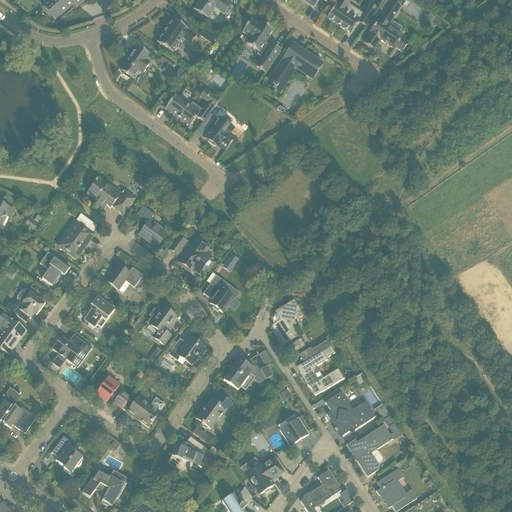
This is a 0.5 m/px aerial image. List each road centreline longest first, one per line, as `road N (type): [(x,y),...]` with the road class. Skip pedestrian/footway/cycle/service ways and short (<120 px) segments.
road 1 (residential): [(206,200),(228,180),(113,97),(89,35)]
road 2 (residential): [(69,399),(149,449),(221,349)]
road 3 (residential): [(117,244),(103,251),(31,348),(35,373),(69,399)]
road 4 (residential): [(221,349),(167,275),(117,244)]
road 5 (residential): [(367,69),(265,0)]
